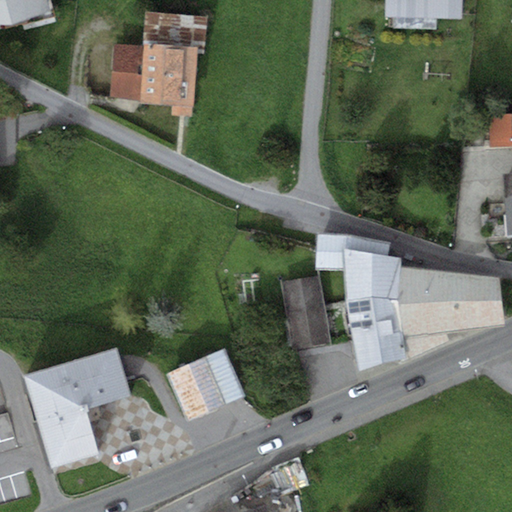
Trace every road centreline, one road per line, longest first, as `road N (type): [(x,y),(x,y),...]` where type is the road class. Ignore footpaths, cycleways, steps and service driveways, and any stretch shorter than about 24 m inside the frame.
road 1 (residential): [(317,223),(225,191),(0,79)]
road 2 (residential): [(317,223),(314,125),(324,0)]
road 3 (primary): [(482,346),(284,431)]
road 4 (primary): [(284,431),(84,511)]
road 5 (residential): [(511,270),(317,223)]
road 6 (residential): [(180,511),(256,467),(284,431)]
